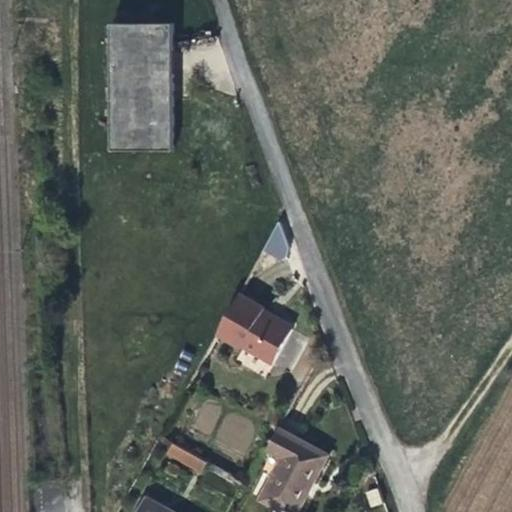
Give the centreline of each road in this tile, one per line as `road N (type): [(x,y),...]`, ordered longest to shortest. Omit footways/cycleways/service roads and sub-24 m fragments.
road 1 (residential): [(413,511),(232,39)]
road 2 (track): [(511,345),(405,491)]
